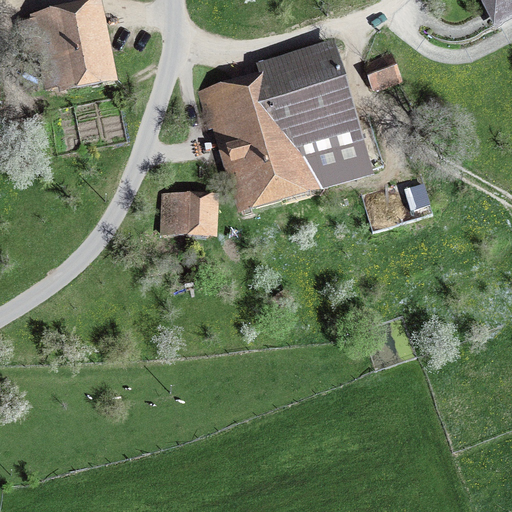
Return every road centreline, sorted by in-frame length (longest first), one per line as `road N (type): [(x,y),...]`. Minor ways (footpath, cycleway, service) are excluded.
road 1 (unclassified): [(0,316),(65,273),(117,210),(171,59),(174,0)]
road 2 (track): [(174,45),(285,47),(393,0)]
